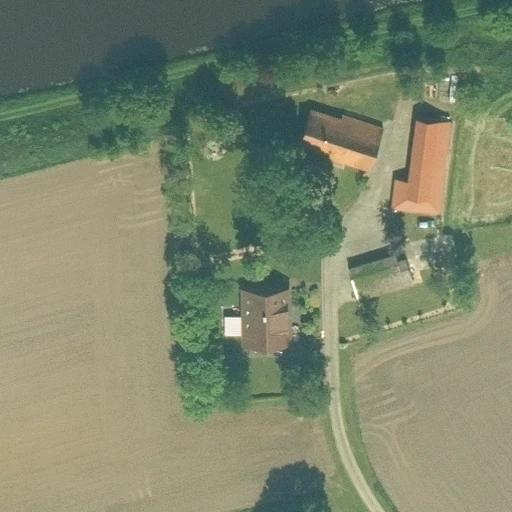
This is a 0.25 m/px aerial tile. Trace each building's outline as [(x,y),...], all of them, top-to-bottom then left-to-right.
[(374,127),(300,107),(291,143),(364,163),(374,127)] [(445,216),(455,120),(414,116),(408,181),(403,181),(385,179),(382,209),(445,216)] [(445,239),(449,267),(464,265),(460,237),(445,239)] [(414,247),(348,263),(357,300),(423,284),(414,247)] [(293,287),(247,287),(247,341),(293,341),(293,287)] [(215,365),(216,386),(236,386),(235,364),(215,365)]
